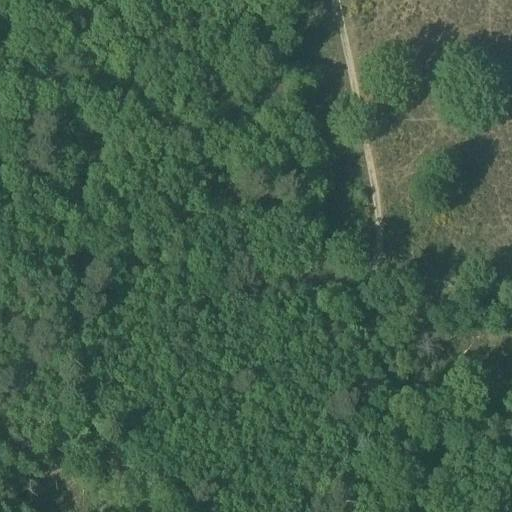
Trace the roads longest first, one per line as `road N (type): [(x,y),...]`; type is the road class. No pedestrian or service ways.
road 1 (track): [(0,271),(364,272)]
road 2 (track): [(386,269),(332,0)]
road 3 (track): [(376,511),(364,272)]
